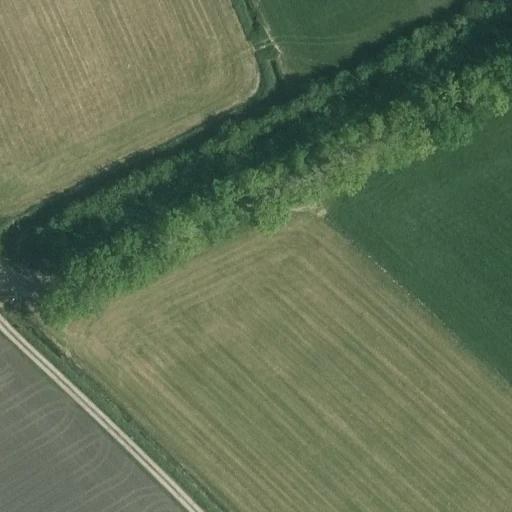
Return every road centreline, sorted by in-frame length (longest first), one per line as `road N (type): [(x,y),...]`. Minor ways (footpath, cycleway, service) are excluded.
road 1 (unclassified): [(511,77),(66,285),(30,286),(0,275)]
road 2 (track): [(219,511),(0,306)]
